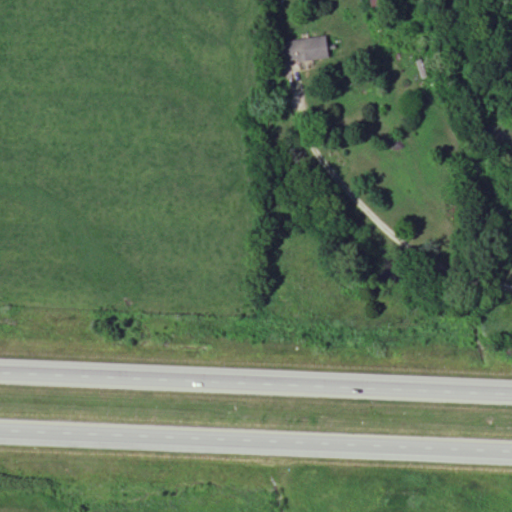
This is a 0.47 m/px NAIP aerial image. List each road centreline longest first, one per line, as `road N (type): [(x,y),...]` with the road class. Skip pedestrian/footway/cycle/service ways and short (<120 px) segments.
road 1 (trunk): [(511,400),(0,377)]
road 2 (trunk): [(0,437),(511,458)]
